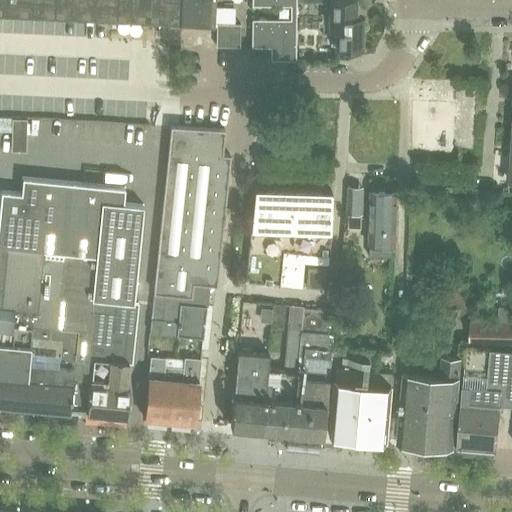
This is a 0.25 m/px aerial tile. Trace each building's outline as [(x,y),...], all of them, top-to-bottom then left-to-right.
[(118,21),(179,24),(180,24),(214,25),(215,0),(0,0),(0,15),(54,18),(118,21)] [(295,59),(296,1),(296,0),(251,0),(252,4),(291,4),(290,20),(252,18),(251,46),(271,46),(270,59),(295,59)] [(354,0),(329,0),(329,22),(331,22),(336,30),(335,46),(360,46),(361,21),(359,21),(354,17),(354,0)] [(216,45),(230,45),(230,24),(216,23),(216,45)] [(242,24),(230,24),(230,45),(241,46),(242,24)] [(12,117),(12,131),(11,142),(11,150),(26,150),(27,118),(12,117)] [(216,283),(229,154),(222,153),(225,128),(170,125),(149,332),(202,337),(205,304),(207,283),(216,283)] [(32,326),(23,406),(51,408),(69,410),(70,405),(78,406),(83,359),(89,295),(89,293),(121,297),(121,299),(133,301),(143,205),(123,203),(124,187),(21,177),(20,192),(2,190),(0,206),(0,305),(6,306),(4,322),(13,323),(12,324),(32,326)] [(349,186),(347,214),(347,227),(362,227),(363,215),(364,186),(349,186)] [(301,286),(304,261),(327,263),(329,232),(331,206),(332,190),(254,187),(245,280),(301,286)] [(392,244),(393,244),(395,192),(369,191),(368,243),(369,243),(369,255),(392,255),(392,244)] [(325,287),(327,267),(307,265),(305,285),(325,287)] [(83,359),(78,406),(77,410),(127,415),(129,387),(125,386),(128,363),(131,363),(138,301),(133,301),(121,299),(121,297),(89,293),(89,295),(83,359)] [(273,322),(272,327),(284,328),(286,302),(275,301),(273,322)] [(304,304),(289,303),(287,328),(283,368),(267,366),(261,427),(292,430),(303,307),(304,304)] [(0,403),(23,406),(32,326),(12,324),(13,323),(4,322),(6,306),(0,305),(0,403)] [(292,430),(323,432),(334,310),(303,307),(292,430)] [(511,324),(471,322),(470,341),(511,344),(511,324)] [(511,348),(466,344),(456,444),(496,448),(500,407),(511,407),(511,348)] [(236,349),(230,424),(261,427),(267,366),(268,352),(236,349)] [(169,419),(174,366),(163,365),(164,356),(150,355),(144,416),(169,419)] [(404,373),(398,439),(453,444),(461,357),(442,355),(440,376),(404,373)] [(183,367),(174,366),(169,419),(194,421),(201,357),(184,356),(183,367)] [(335,366),(330,433),(386,438),(392,371),(335,366)] [(247,457),(247,467),(279,466),(279,457),(247,457)]
